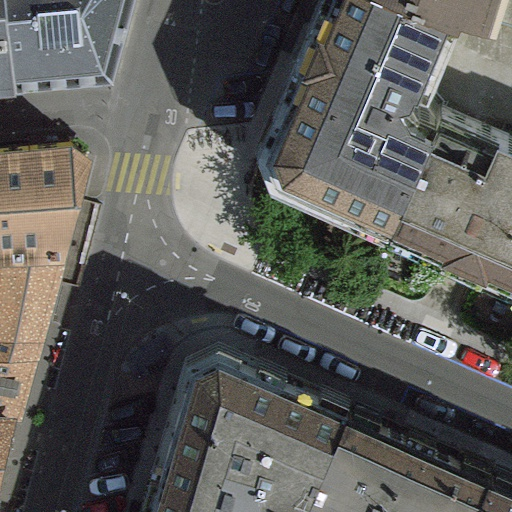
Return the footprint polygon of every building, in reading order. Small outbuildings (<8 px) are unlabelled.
[(7,0),(0,0),(0,82),(16,81),(7,0)] [(7,0),(16,81),(110,73),(129,0),(7,0)] [(391,227),(441,113),(422,105),(416,95),(419,85),(430,90),(460,19),(415,0),(330,0),(269,146),(281,174),(391,227)] [(415,0),(460,19),(464,10),(480,16),(485,0),(415,0)] [(511,0),(485,0),(480,16),(511,25),(511,0)] [(511,279),(511,136),(444,107),(441,113),(391,227),(511,279)] [(90,154),(72,140),(0,147),(0,249),(3,249),(0,295),(0,312),(46,314),(90,154)] [(0,350),(37,351),(46,314),(0,312),(0,350)] [(0,488),(37,351),(0,350),(0,488)] [(303,505),(351,404),(239,353),(190,375),(150,511),(267,511),(267,509),(255,506),(258,497),(274,493),(303,505)] [(472,511),(492,465),(361,408),(351,404),(303,505),(299,511),(472,511)] [(511,511),(511,474),(492,465),(472,511),(511,511)]
